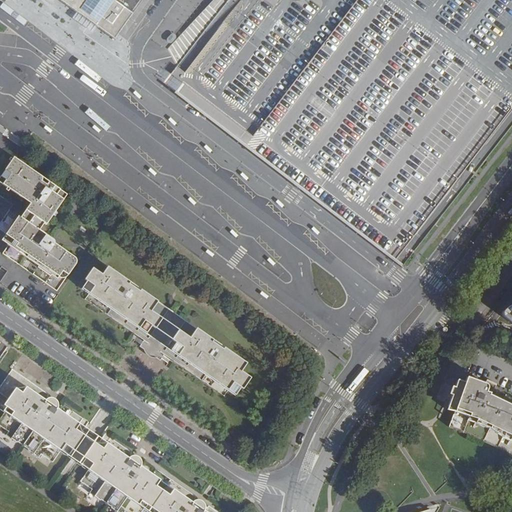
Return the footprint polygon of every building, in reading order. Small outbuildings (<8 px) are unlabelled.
[(59,0),(88,20),(115,40),(133,15),(143,0),(59,0)] [(395,262),(401,266),(511,123),(511,0),(212,0),(164,51),(168,57),(175,67),(174,69),(169,76),(159,69),(155,73),(152,78),(174,94),(189,105),(395,262)] [(59,190),(14,157),(5,170),(9,172),(5,178),(1,176),(0,177),(0,195),(13,205),(3,219),(0,223),(0,229),(18,242),(15,245),(58,276),(62,271),(70,277),(82,261),(38,228),(42,223),(44,224),(62,200),(56,195),(59,190)] [(2,253),(59,294),(66,283),(57,277),(55,279),(8,245),(2,253)] [(95,285),(90,292),(146,331),(151,324),(155,327),(162,317),(151,309),(157,300),(141,289),(140,291),(128,284),(130,281),(108,266),(102,273),(93,267),(86,278),(95,285)] [(183,346),(178,353),(235,393),(240,387),(243,388),(251,376),(241,369),(247,361),(226,347),(224,349),(214,342),(215,340),(197,327),(190,336),(180,329),(172,339),(183,346)] [(494,384),(482,380),(481,383),(467,378),(465,383),(457,380),(453,393),(457,395),(453,408),(456,408),(449,427),(470,435),(503,451),(511,456),(511,401),(492,391),(494,384)] [(72,457),(90,430),(64,413),(65,411),(64,409),(64,407),(63,405),(62,404),(60,403),(59,402),(57,402),(56,402),(54,403),(52,404),(28,387),(23,393),(17,389),(6,405),(16,412),(13,417),(72,457)] [(129,456),(90,430),(72,457),(139,504),(142,500),(158,511),(210,511),(207,509),(207,507),(207,504),(206,502),(204,500),(200,498),(197,498),(195,499),(192,500),(173,488),(168,493),(157,485),(161,479),(143,466),(144,462),(143,460),(142,457),(140,456),(138,454),(134,454),(131,455),(129,456)]
